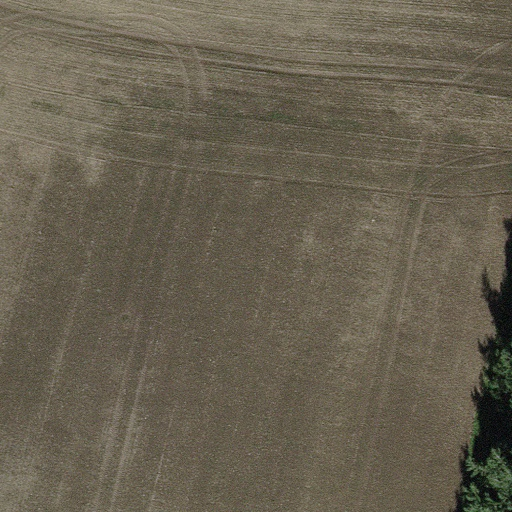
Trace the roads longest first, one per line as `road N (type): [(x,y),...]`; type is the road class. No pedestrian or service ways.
road 1 (motorway): [(511,20),(0,135)]
road 2 (motorway): [(0,482),(511,378)]
